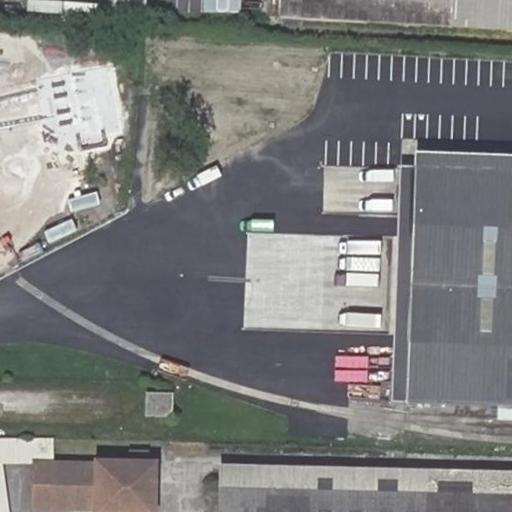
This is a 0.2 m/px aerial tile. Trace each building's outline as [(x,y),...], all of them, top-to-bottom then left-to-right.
[(257,21),(259,0),(251,0),(249,0),(248,20),(257,21)] [(511,0),(265,0),(265,23),(511,36),(511,0)] [(121,90),(126,91),(126,72),(122,59),(65,56),(63,87),(94,89),(94,101),(120,104),(121,90)] [(126,72),(126,91),(137,91),(139,60),(122,59),(126,72)] [(312,64),(311,78),(318,79),(317,93),(332,94),(334,67),(312,64)] [(318,79),(311,78),(310,93),(317,93),(318,79)] [(62,99),(94,101),(94,89),(63,87),(62,99)] [(511,412),(511,176),(399,172),(389,407),(511,412)] [(106,412),(107,388),(80,388),(79,410),(106,412)] [(21,511),(137,511),(138,467),(22,466),(21,511)] [(511,491),(211,483),(211,495),(511,503),(511,491)] [(511,511),(511,503),(211,495),(210,511),(511,511)]
